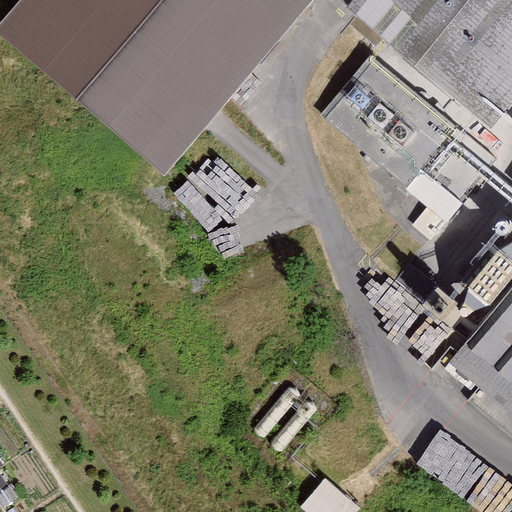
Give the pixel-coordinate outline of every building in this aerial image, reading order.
[(15,0),(4,15),(168,153),(298,0),(15,0)] [(511,0),(377,0),(363,18),(483,114),(511,78),(511,0)] [(453,122),(369,58),(357,74),(372,85),(354,108),(369,119),(367,122),(421,163),(453,122)] [(403,186),(446,218),(462,197),(419,165),(403,186)] [(474,302),(511,257),(511,221),(456,287),(474,302)] [(411,262),(398,278),(419,296),(433,279),(411,262)] [(511,295),(473,342),(511,374),(511,295)] [(511,511),(511,478),(432,416),(404,452),(482,511),(511,511)] [(363,511),(364,511),(329,480),(302,510),(303,511),(363,511)]
